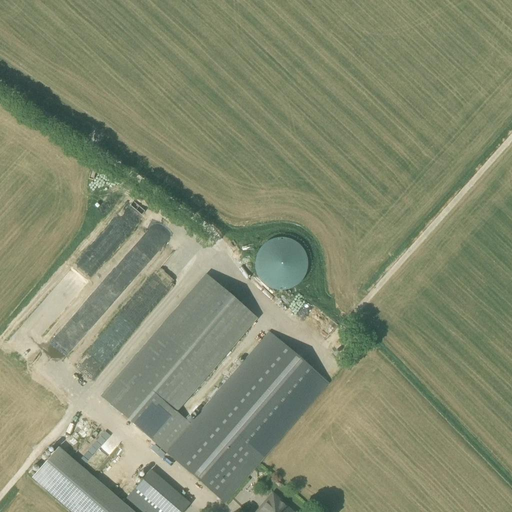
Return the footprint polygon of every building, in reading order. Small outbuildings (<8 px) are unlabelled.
[(141,231),(146,236),(152,230),(157,235),(165,227),(155,217),(141,231)] [(280,291),(284,290),(289,289),(293,288),(297,285),(300,282),(303,279),(305,275),(306,270),(307,266),(307,261),(306,257),(304,253),(302,249),(299,246),(296,243),(292,240),(288,239),(284,238),(279,238),(275,238),(270,240),(267,242),(263,245),(260,248),(257,251),(256,255),(255,260),(254,264),(255,269),(256,273),(258,277),(260,281),(263,284),(267,287),(271,289),(275,290),(280,291)] [(189,425),(174,412),(254,320),(205,278),(101,398),(224,504),(328,384),(269,333),(189,425)] [(94,295),(102,306),(112,298),(104,287),(94,295)] [(318,319),(315,323),(322,328),(325,324),(318,319)] [(66,332),(61,339),(70,344),(74,338),(66,332)] [(69,511),(132,511),(58,448),(31,479),(69,511)] [(93,463),(99,467),(103,460),(97,456),(93,463)] [(182,511),(190,504),(153,471),(125,501),(139,511),(182,511)] [(291,511),(285,507),(286,506),(272,494),(256,511),(291,511)]
